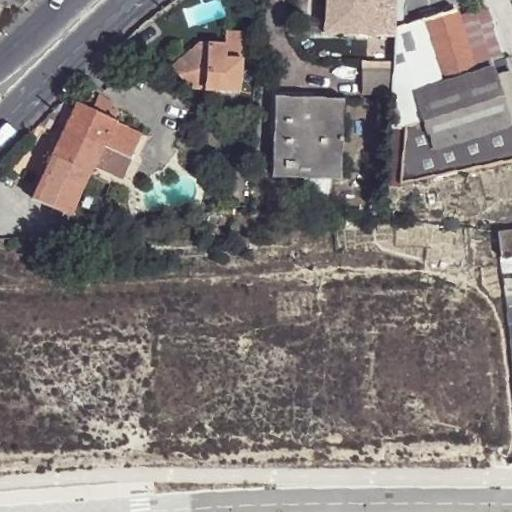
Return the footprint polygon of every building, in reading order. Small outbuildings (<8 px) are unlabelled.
[(387,0),(318,0),(317,30),(369,33),(369,32),(384,33),(385,33),(385,31),(387,0)] [(388,93),(382,188),(511,160),(511,98),(498,103),(490,76),(486,60),(497,56),(481,8),(453,16),(452,9),(385,31),(385,33),(384,33),(389,72),(388,93)] [(190,50),(185,49),(186,61),(172,77),(186,88),(236,91),(240,32),(216,31),(215,43),(192,41),(191,42),(190,50)] [(186,61),(185,49),(165,71),(172,77),(186,61)] [(511,82),(508,70),(490,76),(498,103),(511,98),(511,82)] [(388,93),(389,72),(364,71),(363,92),(388,93)] [(339,99),(271,95),(269,166),(281,167),(281,168),(293,168),(292,176),(337,178),(339,99)] [(66,216),(91,164),(98,150),(128,165),(141,134),(111,120),(115,112),(94,102),(90,110),(66,98),(38,124),(59,134),(58,137),(28,198),(66,216)] [(120,178),(128,165),(98,150),(91,164),(120,178)]
